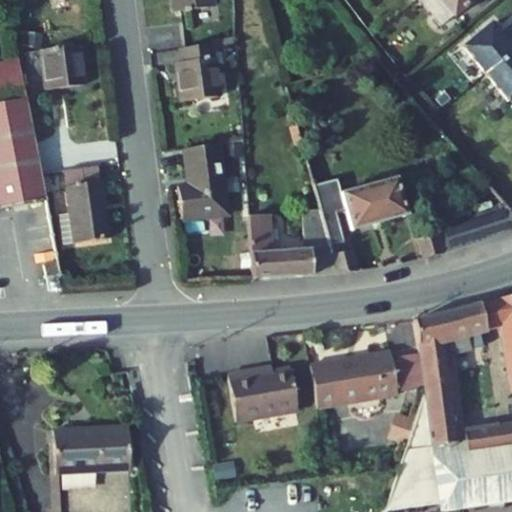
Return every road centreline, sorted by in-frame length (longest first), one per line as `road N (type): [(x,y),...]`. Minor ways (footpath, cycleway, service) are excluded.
road 1 (tertiary): [(162,318),(378,300),(511,267)]
road 2 (residential): [(162,318),(120,0)]
road 3 (tertiary): [(0,326),(162,318)]
